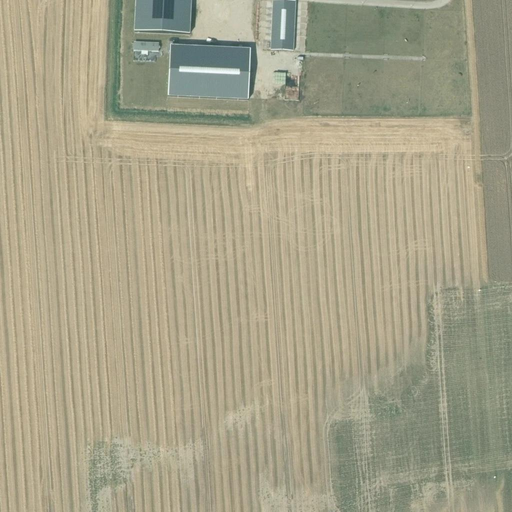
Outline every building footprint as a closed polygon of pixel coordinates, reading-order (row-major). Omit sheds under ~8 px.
[(134,0),(133,32),(167,34),(189,35),(190,0),(134,0)] [(295,2),(272,1),(270,51),(293,52),(295,2)] [(133,43),(133,51),(136,52),(158,53),(158,50),(159,49),(159,48),(159,47),(158,47),(158,46),(158,44),(133,43)] [(169,52),(167,97),(247,100),(247,98),(249,50),(169,46),(169,52)] [(136,53),(136,62),(148,62),(148,54),(136,53)]
